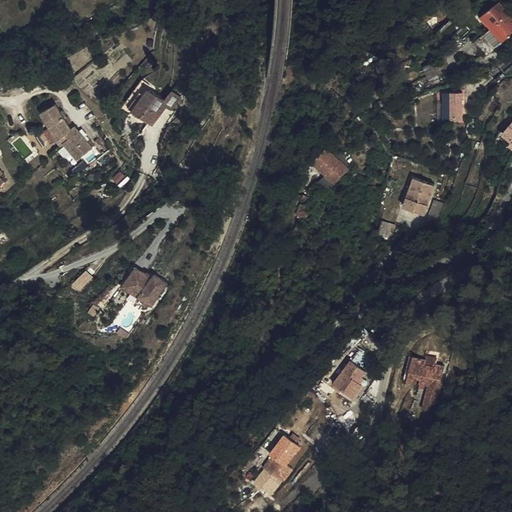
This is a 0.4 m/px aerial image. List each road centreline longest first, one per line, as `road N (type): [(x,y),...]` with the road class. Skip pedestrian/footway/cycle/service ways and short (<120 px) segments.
road 1 (residential): [(183,511),(369,302),(488,242),(511,214)]
road 2 (unclassified): [(511,253),(421,299),(401,318),(349,476),(327,511)]
